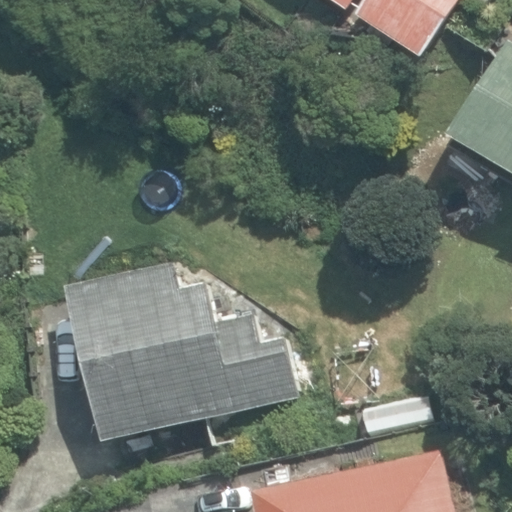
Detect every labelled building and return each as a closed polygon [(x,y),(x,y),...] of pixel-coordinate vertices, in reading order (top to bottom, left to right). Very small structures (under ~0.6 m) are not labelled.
[(335,0),(352,11),(358,0),(335,0)] [(370,0),(361,14),(427,58),(465,0),(370,0)] [(511,40),(455,138),(511,171),(511,40)] [(75,289),(111,443),(302,398),(289,340),(266,346),(258,314),(219,323),(210,283),(185,289),(179,264),(75,289)] [(367,411),(372,431),(435,417),(430,397),(367,411)] [(260,494),(263,511),(458,511),(444,452),(260,494)]
